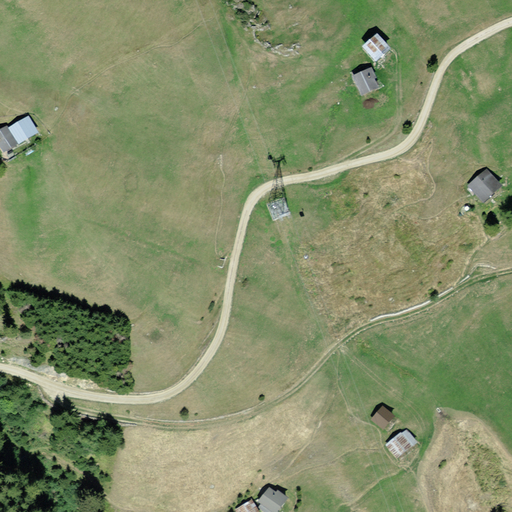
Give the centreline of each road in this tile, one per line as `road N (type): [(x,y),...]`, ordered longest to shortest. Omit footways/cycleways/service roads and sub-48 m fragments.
road 1 (track): [(50,384),(57,400),(83,413),(165,425),(231,419),(294,387),(357,330),(511,269)]
road 2 (track): [(511,21),(457,49),(413,135),(388,154),(259,190),(238,246)]
road 3 (track): [(238,246),(214,347),(180,387),(117,400),(50,384)]
